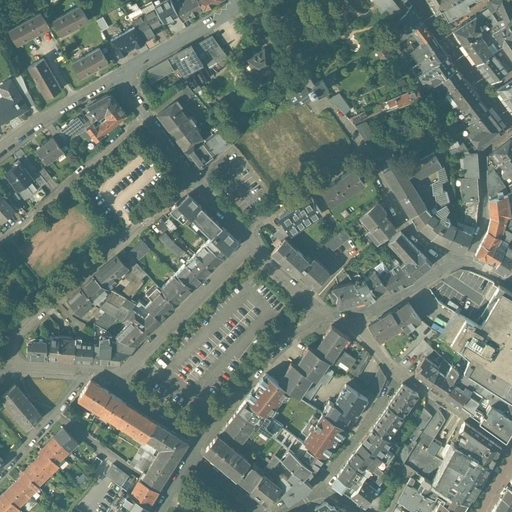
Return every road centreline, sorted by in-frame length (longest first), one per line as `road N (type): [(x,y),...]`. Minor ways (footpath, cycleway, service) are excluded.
road 1 (residential): [(6,364),(22,330),(194,171)]
road 2 (residential): [(0,242),(149,113)]
road 3 (residential): [(256,243),(115,380)]
road 4 (residential): [(197,438),(292,334),(318,318)]
road 5 (residential): [(464,263),(394,213),(363,150)]
road 6 (residential): [(0,153),(122,77)]
road 7 (residential): [(363,150),(243,227)]
road 8 (residential): [(122,77),(235,12),(234,0)]
road 9 (residential): [(319,487),(397,373)]
road 10 (residential): [(397,373),(511,449)]
road 11 (residential): [(0,475),(88,371)]
road 12 (residential): [(464,263),(344,312)]
